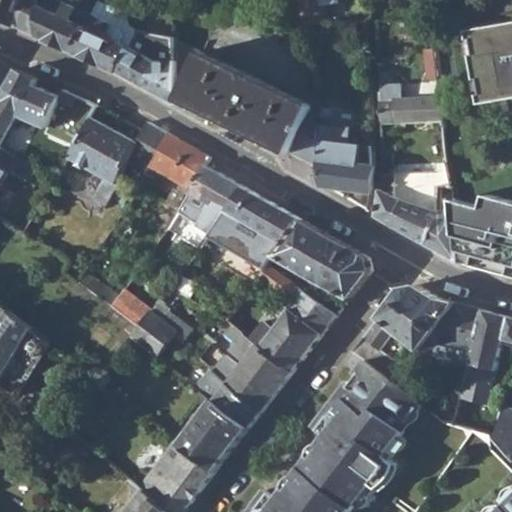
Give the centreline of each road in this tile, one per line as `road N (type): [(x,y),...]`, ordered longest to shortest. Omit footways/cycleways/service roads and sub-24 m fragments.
road 1 (residential): [(13,45),(140,101),(402,252)]
road 2 (residential): [(205,511),(402,252)]
